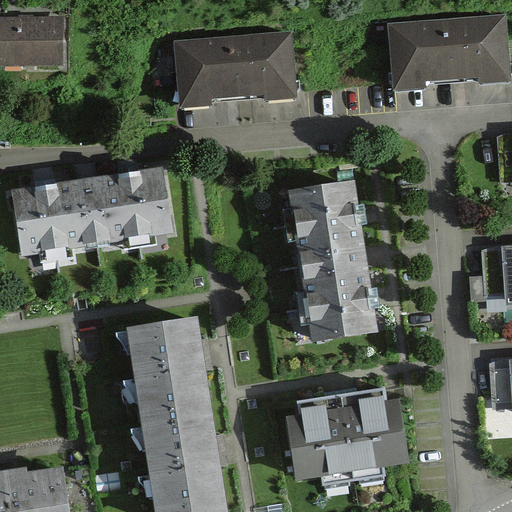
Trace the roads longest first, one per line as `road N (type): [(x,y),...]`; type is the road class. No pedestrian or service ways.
road 1 (residential): [(0,157),(437,119)]
road 2 (residential): [(474,511),(454,352)]
road 3 (residential): [(446,241),(437,119)]
